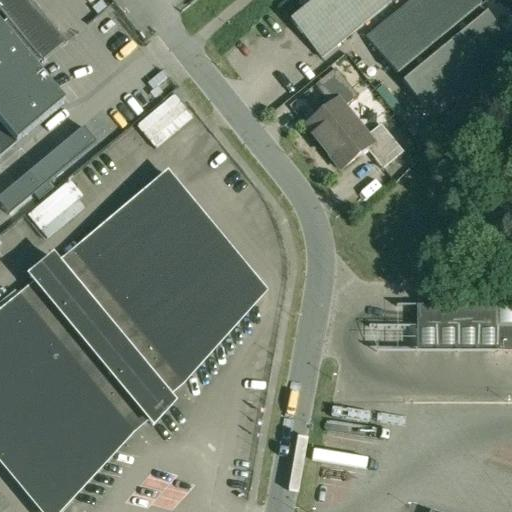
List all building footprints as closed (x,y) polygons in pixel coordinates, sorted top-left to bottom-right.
[(29,3),(26,0),(0,0),(0,14),(6,22),(29,3)] [(290,20),(290,21),(321,59),(393,0),(301,0),(296,4),(302,11),(290,20)] [(433,120),(511,54),(511,45),(474,0),(412,0),(366,38),(433,120)] [(0,30),(0,129),(15,147),(63,106),(0,30)] [(330,106),(305,126),(320,145),(353,119),(344,108),(357,97),(335,69),(315,86),(330,106)] [(353,119),(320,145),(341,171),(366,150),(382,170),(403,153),(381,126),(367,137),(353,119)] [(46,185),(95,144),(83,128),(20,181),(38,202),(51,191),(46,185)] [(0,159),(15,147),(0,129),(0,159)] [(153,427),(173,404),(166,397),(181,384),(264,294),(167,176),(58,265),(52,258),(29,277),(35,284),(0,313),(0,462),(40,511),(59,511),(133,432),(139,427),(147,420),(153,427)] [(416,318),(416,327),(497,327),(497,352),(511,351),(511,306),(424,306),(416,306),(416,318)]
